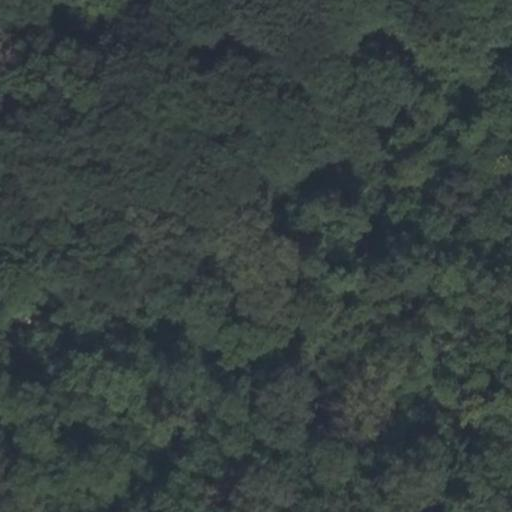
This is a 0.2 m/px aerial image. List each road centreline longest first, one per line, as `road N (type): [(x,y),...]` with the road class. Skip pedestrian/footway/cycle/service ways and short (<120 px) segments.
road 1 (track): [(0,339),(150,273),(375,129),(511,22)]
road 2 (unknown): [(189,0),(28,185),(0,276)]
